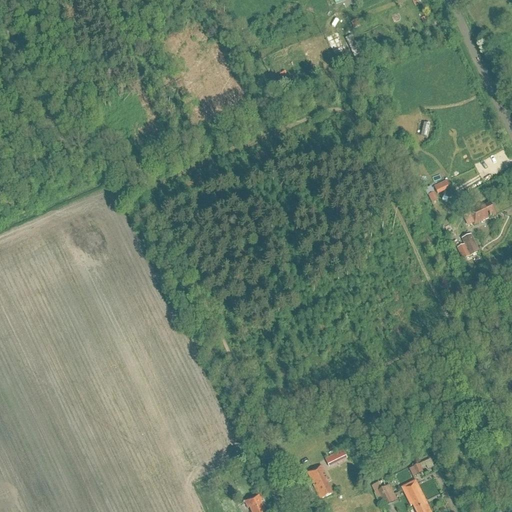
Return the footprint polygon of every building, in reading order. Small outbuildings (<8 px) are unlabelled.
[(351,24),(353,30),(361,27),(358,21),(351,24)] [(426,138),(430,124),(427,124),(427,125),(424,124),(421,137),(426,138)] [(474,226),(495,216),(490,205),(480,210),(479,208),(468,212),(474,226)] [(441,228),(446,237),(454,233),(449,224),(441,228)] [(464,246),(456,249),(462,262),(470,258),(479,254),(471,236),(462,241),(464,246)] [(347,461),(343,452),(334,456),(338,465),(347,461)] [(411,467),(411,468),(412,469),(408,471),(412,479),(423,474),(421,470),(425,467),(427,471),(433,468),(429,461),(418,466),(417,464),(411,467)] [(321,467),(307,473),(320,500),(332,495),(327,483),(328,482),(321,467)] [(430,511),(415,481),(401,488),(411,507),(413,506),(416,511),(430,511)] [(386,488),(380,491),(377,485),(371,488),(379,502),(390,497),(386,488)] [(260,495),(244,503),(247,509),(249,508),(250,511),(265,511),(261,503),(263,502),(260,495)]
